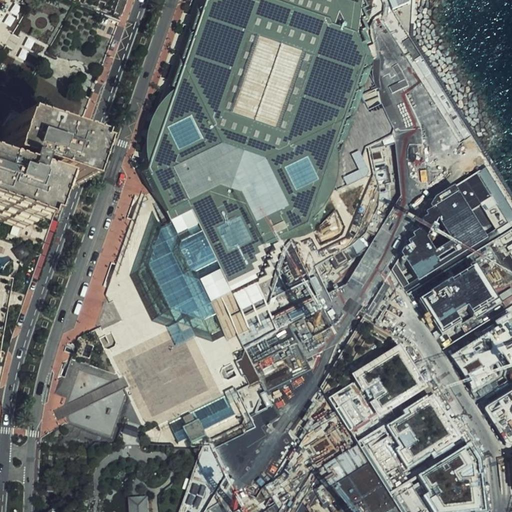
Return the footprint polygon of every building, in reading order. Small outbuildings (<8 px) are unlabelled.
[(198,0),(141,173),(165,213),(169,220),(172,226),(163,230),(150,266),(131,274),(153,320),(167,325),(183,331),(198,336),(213,341),(226,336),(228,339),(319,296),(297,243),(319,230),(335,191),(367,175),(370,169),(363,157),(367,147),(395,136),(377,88),(374,70),(375,56),(362,32),(368,3),(367,0),(198,0)] [(0,224),(27,234),(44,188),(59,194),(73,152),(1,128),(0,130),(0,224)] [(454,184),(437,197),(422,222),(402,253),(420,281),(487,238),(454,184)] [(422,295),(444,335),(500,305),(475,263),(422,295)] [(183,331),(167,325),(176,346),(198,336),(183,331)] [(511,367),(511,335),(506,326),(450,360),(471,394),(511,367)] [(368,388),(375,399),(370,402),(379,417),(429,386),(401,342),(351,373),(363,391),(368,388)] [(387,425),(400,445),(396,448),(407,466),(434,449),(437,454),(462,439),(433,392),(404,410),(406,413),(387,425)] [(511,392),(487,408),(511,443),(511,442),(511,392)] [(198,420),(204,430),(233,415),(230,410),(223,396),(169,424),(178,441),(188,436),(184,428),(198,420)] [(192,442),(206,435),(204,430),(198,420),(184,428),(188,436),(192,442)] [(127,424),(124,433),(137,437),(140,428),(127,424)] [(419,479),(429,496),(424,500),(432,511),(490,511),(482,462),(471,445),(419,479)] [(150,511),(149,496),(129,497),(130,511),(150,511)]
